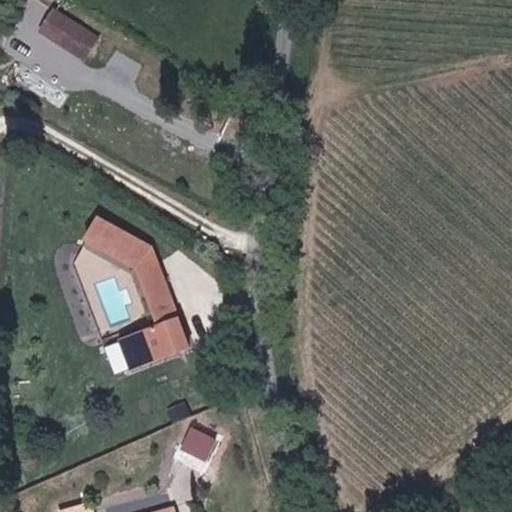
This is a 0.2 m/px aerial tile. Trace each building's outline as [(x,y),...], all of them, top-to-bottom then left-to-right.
[(96,40),(53,12),(40,34),(83,60),(96,40)] [(183,344),(152,260),(132,267),(153,325),(131,333),(141,360),(183,344)] [(126,365),(141,360),(131,333),(117,338),(126,365)] [(210,474),(226,441),(191,423),(174,456),(210,474)] [(59,511),(96,511),(91,498),(59,511)]
